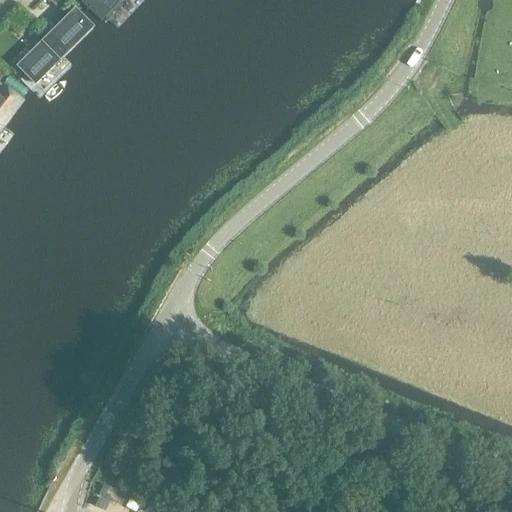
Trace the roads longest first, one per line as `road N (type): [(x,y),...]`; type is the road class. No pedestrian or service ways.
road 1 (unclassified): [(166,315),(217,241),(383,99),(445,0)]
road 2 (unclassified): [(166,315),(193,336),(511,474)]
road 3 (unclassified): [(67,511),(84,458),(166,315)]
